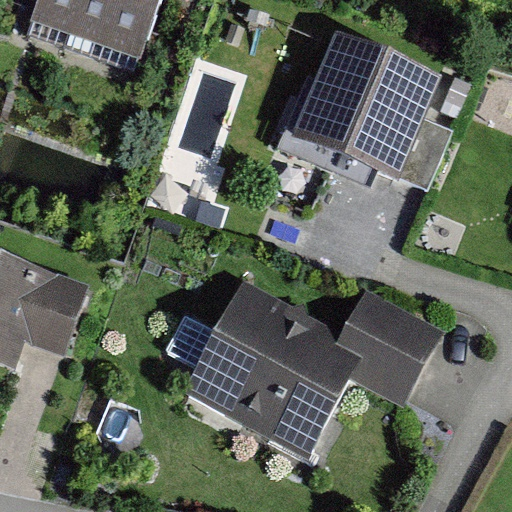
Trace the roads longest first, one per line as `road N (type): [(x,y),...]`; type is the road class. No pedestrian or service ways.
road 1 (residential): [(358,266),(511,324)]
road 2 (residential): [(511,380),(438,511)]
